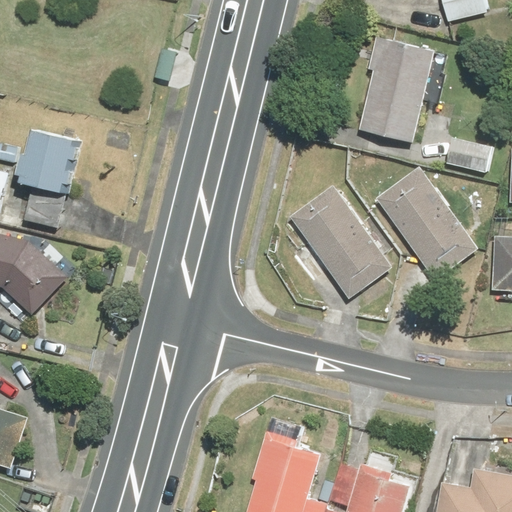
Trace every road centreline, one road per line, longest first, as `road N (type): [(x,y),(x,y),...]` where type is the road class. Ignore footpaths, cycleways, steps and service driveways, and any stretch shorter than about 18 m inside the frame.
road 1 (secondary): [(187,327),(270,0)]
road 2 (residential): [(187,327),(413,381),(511,387)]
road 3 (secondary): [(122,511),(187,327)]
